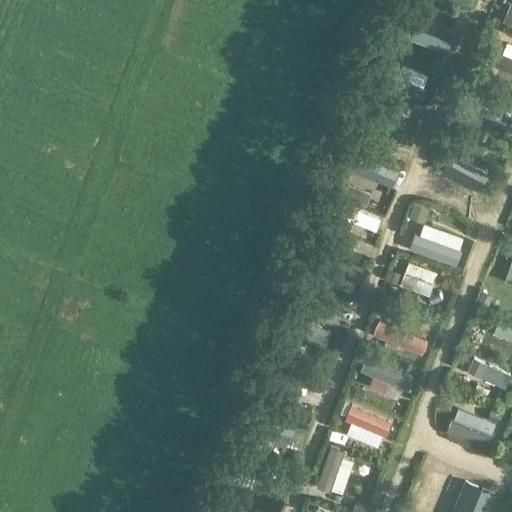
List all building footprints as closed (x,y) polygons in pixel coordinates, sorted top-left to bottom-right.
[(511,8),(508,7),(501,24),(511,27),(511,8)] [(409,39),(447,53),(451,42),(413,27),(409,39)] [(500,55),(511,57),(511,44),(503,42),(500,55)] [(511,63),(493,56),(488,67),(511,76),(511,63)] [(384,77),(423,90),(428,75),(389,62),(384,77)] [(406,129),(411,114),(371,100),(366,115),(406,129)] [(511,117),(472,102),(468,113),(507,128),(511,117)] [(390,187),(396,171),(350,155),(345,172),(390,187)] [(490,175),(451,157),(443,174),(482,192),(490,175)] [(333,217),(374,232),(379,218),(338,203),(333,217)] [(461,252),(414,236),(409,252),(455,268),(461,252)] [(475,296),(472,307),(511,322),(511,277),(488,268),(484,278),(475,296)] [(350,296),(355,281),(313,269),(308,284),(350,296)] [(435,288),(399,275),(395,286),(431,298),(435,288)] [(326,350),(332,334),(292,318),(286,333),(326,350)] [(427,341),(379,323),(373,339),(421,357),(427,341)] [(511,330),(497,325),(493,336),(511,343),(511,330)] [(277,364),(318,380),(323,368),(282,352),(277,364)] [(511,374),(474,358),(467,373),(505,389),(511,374)] [(414,379),(366,361),(361,375),(409,392),(414,379)] [(317,409),(320,393),(275,386),(273,403),(317,409)] [(393,422),(350,406),(344,420),(388,436),(393,422)] [(294,430),(255,421),(251,438),(290,447),(294,430)] [(492,438),(450,422),(445,434),(487,449),(492,438)] [(331,450),(317,490),(329,495),(344,455),(331,450)] [(282,476),(240,462),(235,478),(277,491),(282,476)] [(486,511),(495,494),(465,481),(452,511),(486,511)]
